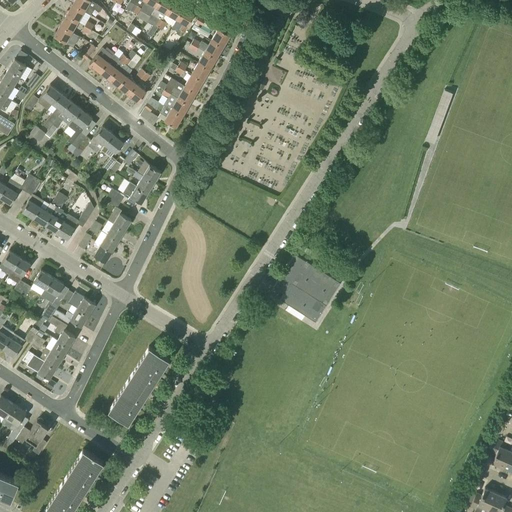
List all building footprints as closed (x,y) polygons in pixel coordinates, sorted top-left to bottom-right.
[(97,3),(91,0),(74,0),(73,4),(84,10),(91,14),(94,8),(100,11),(102,7),(97,3)] [(130,0),(130,1),(141,7),(139,9),(140,9),(145,0),(130,0)] [(145,0),(140,9),(150,15),(151,14),(159,0),(145,0)] [(158,26),(162,20),(162,19),(166,13),(173,1),(171,0),(159,0),(151,14),(158,17),(154,24),(148,34),(152,36),(158,26)] [(173,1),(166,13),(176,19),(171,27),(172,28),(184,7),(173,1)] [(67,14),(78,21),(84,10),(73,4),(67,14)] [(187,25),(188,25),(195,14),(184,7),(172,28),(178,31),(177,33),(181,36),(187,25)] [(72,32),(78,21),(67,14),(60,25),(72,32)] [(215,26),(205,20),(199,16),(192,28),(208,37),(210,33),(198,26),(200,24),(212,31),(215,26)] [(90,21),(87,20),(84,25),(91,29),(94,24),(93,24),(90,21)] [(162,20),(158,26),(163,29),(167,22),(162,20)] [(131,22),(127,29),(131,31),(135,25),(131,22)] [(72,46),(77,38),(78,36),(72,32),(60,25),(54,36),(72,46)] [(91,29),(84,25),(82,29),(89,33),(91,29)] [(218,28),(212,39),(223,46),(230,35),(218,28)] [(216,58),(223,46),(212,39),(208,46),(194,38),(191,43),(198,47),(205,51),(216,58)] [(96,47),(90,42),(84,49),(80,54),(87,59),(96,47)] [(188,47),(195,51),(198,47),(191,43),(188,47)] [(99,71),(107,61),(113,54),(102,46),(97,53),(98,53),(89,63),(99,71)] [(22,48),(16,56),(23,60),(28,53),(22,48)] [(127,65),(131,59),(136,52),(132,49),(127,56),(109,79),(119,86),(127,76),(132,69),(127,65)] [(210,69),(216,58),(205,51),(198,62),(210,69)] [(113,54),(107,61),(99,71),(109,79),(127,56),(122,52),(118,57),(113,53),(113,54)] [(8,68),(20,75),(26,65),(15,58),(8,68)] [(180,60),(177,65),(184,69),(187,65),(180,60)] [(203,81),(210,69),(198,62),(191,74),(203,81)] [(181,74),(184,69),(177,65),(175,69),(174,70),(181,74)] [(141,77),(146,71),(141,67),(136,74),(141,77)] [(20,75),(8,68),(2,79),(13,86),(20,75)] [(146,71),(141,77),(145,80),(150,74),(146,71)] [(40,76),(36,73),(35,72),(27,84),(31,88),(40,76)] [(196,92),(203,81),(191,74),(184,85),(196,92)] [(128,94),(137,83),(127,76),(119,86),(128,94)] [(13,86),(2,79),(0,82),(0,92),(7,97),(13,86)] [(189,104),(196,92),(184,85),(181,91),(174,86),(173,88),(161,81),(159,86),(164,89),(171,93),(178,97),(189,104)] [(146,91),(137,83),(128,94),(138,102),(146,91)] [(42,94),(39,98),(39,99),(38,101),(48,109),(52,103),(61,92),(50,84),(42,94)] [(18,90),(25,94),(28,89),(21,85),(18,90)] [(442,87),(428,139),(437,141),(451,89),(442,87)] [(171,93),(164,89),(161,93),(168,97),(171,93)] [(25,94),(18,90),(16,94),(23,98),(25,94)] [(0,107),(5,110),(11,100),(7,97),(0,92),(0,107)] [(52,103),(58,107),(44,124),(49,128),(71,100),(61,92),(52,103)] [(39,99),(39,98),(34,95),(25,106),(31,110),(38,101),(39,99)] [(160,102),(151,96),(147,102),(144,106),(150,111),(153,107),(156,109),(160,102)] [(164,104),(171,108),(182,115),(189,104),(178,97),(171,108),(164,104)] [(71,100),(49,128),(45,133),(50,137),(64,120),(67,114),(73,119),(82,109),(71,100)] [(182,115),(171,108),(164,104),(160,112),(167,116),(164,120),(176,127),(182,115)] [(82,109),(73,119),(68,125),(75,131),(68,140),(71,143),(67,148),(72,153),(74,151),(77,147),(86,135),(81,131),(84,128),(92,117),(82,109)] [(15,124),(0,114),(0,123),(11,130),(15,124)] [(0,130),(7,135),(11,130),(0,123),(0,130)] [(41,139),(46,130),(35,123),(29,133),(41,139)] [(103,125),(91,139),(91,140),(90,141),(101,149),(105,144),(113,133),(103,125)] [(113,133),(105,144),(101,149),(110,157),(102,167),(107,171),(117,160),(112,156),(115,152),(116,152),(124,142),(113,133)] [(91,139),(86,135),(77,147),(82,151),(90,141),(91,140),(91,139)] [(133,149),(124,160),(129,165),(138,153),(133,149)] [(54,167),(56,161),(49,158),(47,164),(54,167)] [(0,171),(4,174),(8,167),(4,164),(0,169),(0,171)] [(149,164),(143,175),(154,182),(161,171),(149,164)] [(133,175),(135,170),(128,166),(125,170),(133,175)] [(99,182),(103,176),(98,172),(93,178),(99,182)] [(22,185),(11,178),(6,185),(0,195),(0,196),(11,203),(18,192),(20,188),(26,191),(34,178),(28,175),(22,185)] [(148,192),(154,182),(143,175),(136,185),(148,192)] [(33,217),(40,206),(44,200),(33,193),(40,182),(34,178),(26,191),(31,195),(22,210),(33,217)] [(129,181),(123,191),(129,196),(128,198),(133,202),(135,199),(141,203),(148,192),(136,185),(129,181)] [(107,193),(120,201),(124,195),(111,187),(107,193)] [(40,206),(33,217),(45,224),(62,196),(64,194),(59,191),(52,202),(50,201),(46,209),(40,206)] [(104,199),(115,206),(116,205),(117,206),(120,201),(107,193),(104,199)] [(56,231),(63,220),(67,213),(63,211),(64,209),(61,208),(68,196),(64,194),(62,196),(45,224),(56,231)] [(82,226),(90,213),(84,210),(77,222),(82,226)] [(131,219),(119,212),(113,223),(125,230),(131,219)] [(75,227),(63,220),(56,231),(68,238),(75,227)] [(92,225),(99,229),(102,224),(95,220),(92,225)] [(113,223),(107,233),(118,240),(125,230),(113,223)] [(99,229),(92,225),(89,229),(97,233),(99,229)] [(84,248),(92,236),(86,232),(78,245),(84,248)] [(107,233),(100,244),(112,251),(118,240),(107,233)] [(112,251),(100,244),(94,255),(105,262),(112,251)] [(2,261),(0,265),(0,267),(10,273),(13,268),(20,257),(9,250),(2,261)] [(280,299),(301,312),(315,321),(340,283),(295,254),(274,286),(284,293),(280,299)] [(13,268),(10,273),(8,276),(18,282),(14,289),(20,292),(26,282),(21,279),(31,263),(20,257),(13,268)] [(41,269),(34,281),(45,288),(53,277),(41,269)] [(39,319),(34,326),(39,329),(43,322),(46,318),(49,321),(53,315),(56,309),(62,298),(57,295),(64,283),(53,277),(45,288),(41,295),(49,300),(44,307),(45,308),(41,315),(41,316),(39,319)] [(26,282),(20,292),(26,296),(32,286),(26,282)] [(68,289),(63,298),(69,302),(74,293),(68,289)] [(77,308),(88,314),(96,303),(84,296),(77,308)] [(81,326),(88,314),(77,308),(71,304),(65,314),(56,309),(53,315),(67,324),(70,319),(81,326)] [(9,315),(4,311),(0,316),(0,322),(3,324),(9,315)] [(94,330),(100,319),(89,314),(84,325),(94,330)] [(61,334),(58,340),(69,346),(75,336),(64,329),(67,324),(53,315),(49,321),(57,325),(54,330),(61,334)] [(14,331),(3,324),(0,327),(0,345),(3,348),(11,336),(14,331)] [(33,325),(30,330),(36,334),(39,329),(34,326),(33,325)] [(33,338),(36,334),(30,330),(30,329),(24,338),(25,339),(30,342),(33,338)] [(36,334),(41,337),(44,332),(39,329),(36,334)] [(36,334),(33,338),(35,339),(35,340),(42,344),(45,340),(43,338),(41,337),(36,334)] [(22,344),(11,336),(3,348),(14,355),(22,344)] [(42,344),(35,340),(32,344),(39,349),(42,344)] [(58,340),(51,350),(62,357),(69,346),(58,340)] [(40,357),(45,360),(56,367),(62,357),(51,350),(46,346),(40,357)] [(139,362),(158,374),(169,358),(149,346),(139,362)] [(34,354),(29,350),(23,359),(28,362),(34,354)] [(56,367),(45,360),(40,357),(38,359),(33,368),(49,378),(56,367)] [(129,377),(148,390),(158,374),(139,362),(129,377)] [(138,406),(148,390),(129,377),(119,393),(138,406)] [(50,379),(46,386),(51,389),(56,382),(50,379)] [(128,421),(132,415),(138,406),(119,393),(109,409),(128,421)] [(1,395),(0,395),(0,412),(4,416),(1,421),(5,416),(13,403),(1,395)] [(13,403),(5,416),(1,421),(13,430),(8,438),(3,445),(9,448),(28,419),(23,415),(26,412),(13,403)] [(41,437),(47,429),(48,427),(43,423),(44,422),(44,420),(43,419),(41,418),(40,417),(38,418),(37,419),(30,429),(24,425),(16,438),(23,442),(26,437),(36,444),(32,449),(38,453),(47,441),(41,437)] [(502,467),(510,450),(504,447),(506,443),(496,438),(491,449),(496,452),(492,462),(502,467)] [(93,477),(94,475),(103,461),(94,456),(95,454),(93,453),(92,454),(83,449),(73,464),(93,477)] [(511,450),(510,450),(502,467),(511,470),(511,450)] [(73,464),(63,480),(83,493),(93,477),(73,464)] [(17,481),(1,474),(0,475),(0,493),(10,498),(17,481)] [(72,508),(74,506),(83,493),(63,480),(53,496),(72,508)] [(474,511),(486,511),(488,509),(496,492),(485,487),(480,497),(467,491),(462,502),(470,506),(475,509),(474,511)] [(493,511),(505,511),(507,509),(502,507),(506,497),(496,492),(488,509),(494,511),(493,511)] [(43,511),(70,511),(72,508),(53,496),(43,511)]
